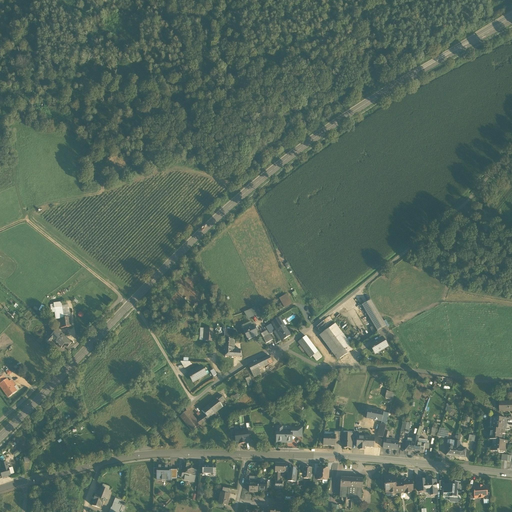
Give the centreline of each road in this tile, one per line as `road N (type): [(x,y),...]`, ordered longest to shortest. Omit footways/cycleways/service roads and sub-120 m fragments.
road 1 (secondary): [(129,303),(241,195),(326,129),(511,18)]
road 2 (residential): [(136,455),(222,377),(281,347),(320,367),(511,380)]
road 3 (track): [(281,347),(461,206),(511,149)]
road 4 (secondary): [(0,437),(129,303)]
road 5 (residential): [(129,303),(122,297),(0,420)]
road 6 (tertiary): [(335,456),(511,474)]
road 7 (track): [(122,297),(25,218)]
